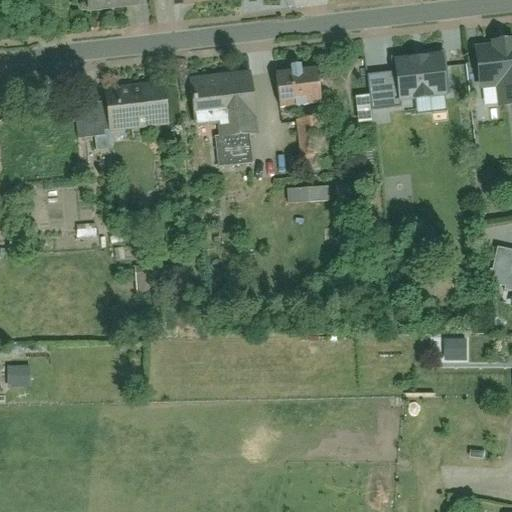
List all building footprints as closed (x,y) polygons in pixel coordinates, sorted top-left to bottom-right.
[(90,0),(91,10),(143,3),(142,0),(90,0)] [(511,41),(479,44),(484,88),(500,87),(502,106),(511,105),(511,41)] [(434,66),(433,54),(392,58),(396,93),(436,89),(434,66)] [(451,65),(434,66),(436,89),(438,102),(454,100),(451,65)] [(325,104),(321,67),(281,71),(284,108),(325,104)] [(261,132),(253,70),(196,77),(201,114),(219,112),(222,137),(261,132)] [(114,131),(173,125),(168,79),(109,85),(111,101),(114,131)] [(401,148),(396,93),(374,96),(376,122),(379,151),(401,148)] [(376,122),(374,96),(358,97),(361,123),(376,122)] [(114,131),(111,101),(78,104),(82,137),(114,134),(114,131)] [(300,125),(303,156),(331,153),(328,122),(300,125)] [(8,123),(0,123),(0,161),(12,160),(8,123)] [(45,191),(46,222),(68,221),(66,190),(45,191)] [(442,360),(463,360),(463,339),(441,339),(442,360)] [(0,373),(9,374),(8,355),(0,355),(0,373)]
